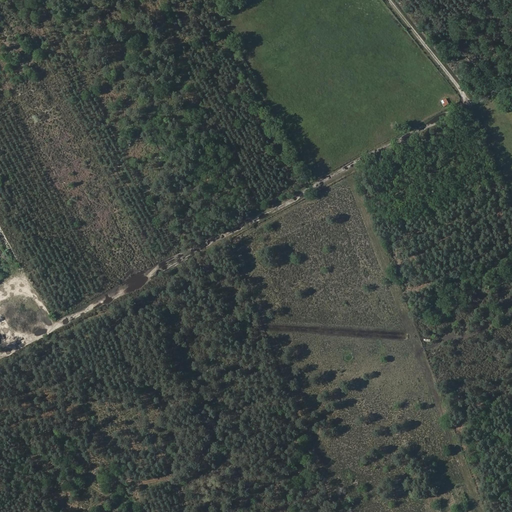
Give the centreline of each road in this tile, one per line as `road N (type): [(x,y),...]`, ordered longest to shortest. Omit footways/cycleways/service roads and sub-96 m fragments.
road 1 (track): [(470,99),(0,358)]
road 2 (track): [(387,0),(470,99)]
